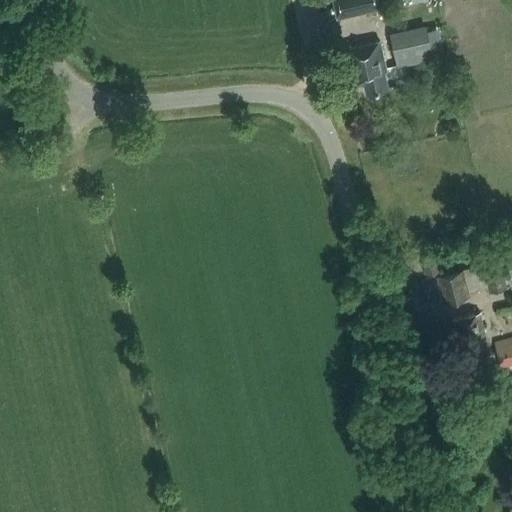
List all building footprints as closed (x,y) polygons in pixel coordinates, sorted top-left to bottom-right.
[(332,0),(337,18),(383,8),(381,0),(332,0)] [(433,58),(426,24),(390,32),(397,66),(433,58)] [(348,47),(357,84),(363,83),(365,94),(389,89),(384,70),(387,69),(380,40),(348,47)] [(511,252),(511,237),(499,238),(500,254),(511,252)] [(479,250),(481,258),(489,291),(507,286),(497,246),(479,250)] [(443,302),(471,295),(464,269),(437,276),(443,302)] [(485,354),(490,352),(480,311),(476,312),(455,317),(451,318),(462,361),(468,359),(469,366),(487,362),(485,354)] [(511,362),(511,337),(494,341),(499,365),(511,362)]
